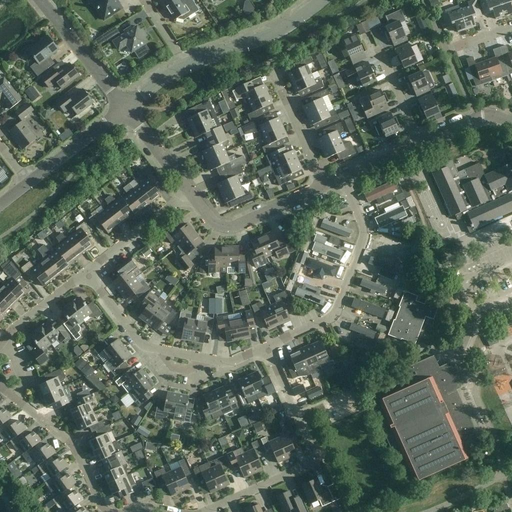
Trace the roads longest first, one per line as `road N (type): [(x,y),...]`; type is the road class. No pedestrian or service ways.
road 1 (residential): [(266,345),(311,460),(204,511)]
road 2 (residential): [(86,273),(142,345),(228,362),(266,345)]
road 3 (residential): [(266,345),(333,316),(363,236),(342,178)]
road 4 (residential): [(105,511),(75,450),(0,383)]
road 5 (unclassified): [(321,187),(228,227),(209,219),(188,192)]
road 6 (tertiary): [(184,65),(280,31),(321,0)]
road 7 (residential): [(123,107),(38,0)]
road 8 (residential): [(86,273),(188,192)]
